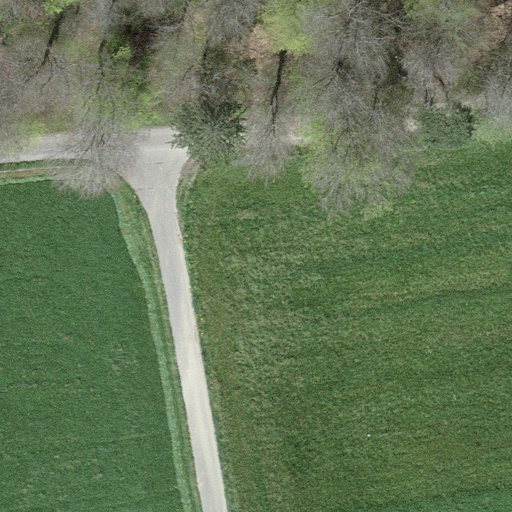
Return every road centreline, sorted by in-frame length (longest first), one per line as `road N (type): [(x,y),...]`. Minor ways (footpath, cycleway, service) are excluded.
road 1 (track): [(0,155),(511,96)]
road 2 (track): [(199,511),(134,143)]
